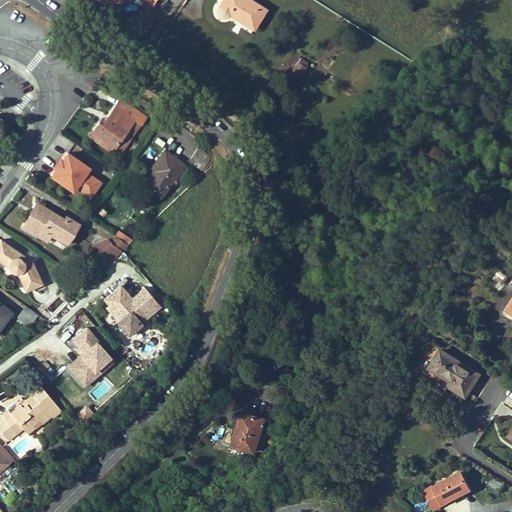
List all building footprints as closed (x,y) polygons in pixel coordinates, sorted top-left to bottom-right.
[(265,9),(250,0),(224,0),(220,7),(220,8),(219,10),(219,12),(220,14),(221,15),(223,16),(225,17),(227,16),(229,16),(230,14),(253,29),(265,9)] [(301,74),(308,63),(301,59),(294,69),(301,74)] [(147,117),(120,98),(101,124),(98,122),(92,131),(115,148),(120,151),(130,137),(124,133),(134,120),(141,125),(147,117)] [(115,148),(92,131),(89,136),(112,153),(115,148)] [(190,161),(201,169),(208,160),(210,157),(199,148),(190,161)] [(184,165),(163,151),(151,166),(156,170),(145,185),(160,196),(184,165)] [(88,168),(66,153),(61,160),(63,164),(60,169),(55,169),(50,176),(72,192),(75,187),(90,197),(100,183),(85,173),(88,168)] [(211,162),(208,160),(201,169),(204,171),(211,162)] [(37,202),(30,214),(33,216),(38,210),(40,211),(43,206),(37,202)] [(38,236),(42,230),(50,235),(53,231),(68,240),(78,224),(65,216),(64,219),(43,206),(40,211),(38,210),(33,216),(30,214),(22,226),(38,236)] [(50,235),(42,230),(38,236),(46,241),(50,235)] [(50,235),(65,244),(68,240),(53,231),(50,235)] [(129,244),(133,241),(124,235),(121,239),(129,244)] [(121,239),(116,236),(110,243),(121,251),(123,249),(129,244),(121,239)] [(490,246),(495,239),(491,237),(490,236),(485,242),(490,246)] [(0,238),(0,262),(7,268),(8,270),(10,272),(12,274),(14,274),(17,275),(24,292),(43,284),(33,261),(0,238)] [(114,258),(121,251),(110,243),(109,242),(92,246),(105,256),(107,253),(114,258)] [(503,282),(507,274),(498,270),(494,277),(503,282)] [(85,280),(78,275),(76,279),(83,283),(85,280)] [(81,285),(76,279),(71,283),(77,289),(81,285)] [(160,308),(143,289),(129,301),(116,287),(101,299),(107,307),(103,309),(127,336),(160,308)] [(0,326),(10,312),(0,303),(0,326)] [(36,314),(25,305),(17,317),(28,325),(36,314)] [(77,347),(82,353),(79,355),(82,358),(70,369),(81,382),(109,357),(96,342),(98,340),(86,327),(71,341),(77,347)] [(77,347),(74,349),(79,355),(82,353),(77,347)] [(479,374),(441,349),(429,367),(451,381),(449,385),(465,396),(479,374)] [(79,355),(67,366),(70,369),(82,358),(79,355)] [(112,361),(109,357),(81,382),(85,386),(112,361)] [(22,427),(24,429),(32,423),(37,419),(41,423),(51,415),(58,408),(38,384),(30,390),(34,394),(23,403),(25,405),(22,407),(20,405),(11,412),(8,409),(1,415),(6,421),(0,425),(0,432),(6,440),(15,433),(13,430),(20,424),(22,427)] [(85,418),(92,412),(86,406),(79,412),(85,418)] [(253,452),(253,450),(256,442),(262,444),(270,421),(243,411),(234,435),(231,434),(228,441),(232,442),(231,445),(253,452)] [(32,423),(24,429),(27,433),(34,427),(32,423)] [(20,424),(13,430),(15,433),(22,427),(20,424)] [(262,444),(256,442),(253,450),(259,452),(262,444)] [(13,459),(0,444),(0,454),(8,463),(13,459)] [(0,470),(8,463),(0,454),(0,470)] [(432,504),(439,501),(441,504),(470,489),(461,471),(425,490),(432,504)]
